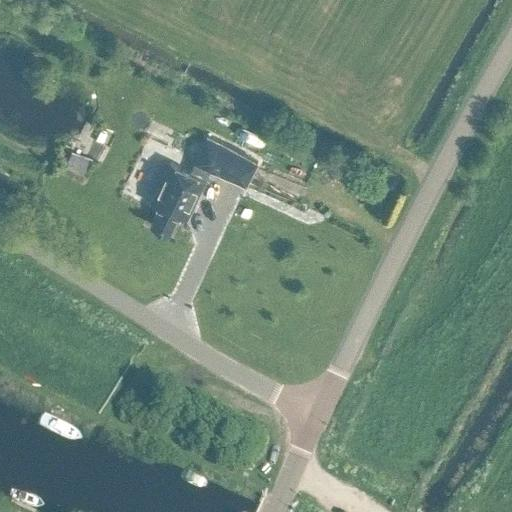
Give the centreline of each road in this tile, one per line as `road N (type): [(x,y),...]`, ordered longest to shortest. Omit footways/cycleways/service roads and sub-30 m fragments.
road 1 (tertiary): [(317,410),(511,42)]
road 2 (unclassified): [(317,410),(254,382),(0,227)]
